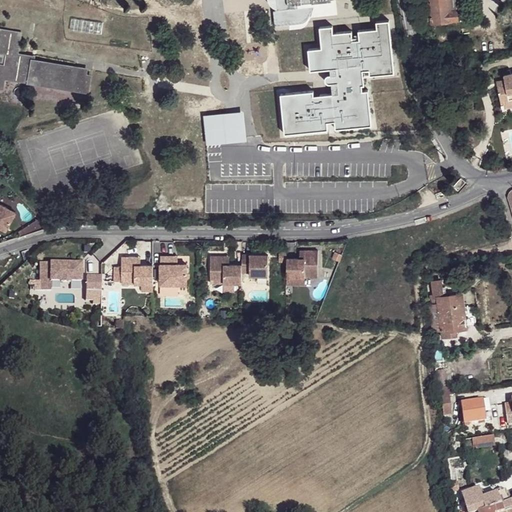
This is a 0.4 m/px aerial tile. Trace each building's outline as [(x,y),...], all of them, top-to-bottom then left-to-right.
[(449,11),(448,0),(427,0),(431,24),(456,21),(455,11),(449,11)] [(455,0),(448,0),(449,11),(455,11),(457,10),(455,0)] [(373,9),(342,13),(351,92),(363,91),(364,98),(382,96),(373,9)] [(88,91),(90,74),(86,73),(86,67),(33,60),(33,56),(16,54),(20,32),(0,29),(0,51),(6,52),(5,65),(0,64),(0,87),(3,88),(5,79),(88,91)] [(502,98),(511,96),(511,71),(506,72),(507,77),(508,82),(500,84),(502,98)] [(354,130),(354,113),(344,113),(344,107),(280,109),(279,97),(290,96),(290,75),(267,76),(268,96),(251,97),(251,101),(168,104),(169,126),(279,122),(279,132),(354,130)] [(461,86),(457,87),(456,87),(456,90),(457,92),(460,93),(463,92),(470,91),(469,83),(461,84),(461,86)] [(511,96),(502,98),(504,106),(509,105),(510,111),(511,110),(511,96)] [(458,188),(465,181),(461,177),(453,184),(458,188)] [(17,211),(0,201),(0,227),(6,231),(17,211)] [(20,235),(45,226),(39,219),(18,231),(20,235)] [(317,249),(304,249),(304,258),(299,257),(286,257),(286,276),(304,276),(317,276),(317,249)] [(341,254),(334,251),(331,258),(339,261),(341,254)] [(268,254),(241,254),(241,263),(241,271),(249,271),(249,274),(267,275),(268,254)] [(174,263),(174,255),(160,255),(160,292),(177,292),(177,283),(186,284),(186,263),(177,263),(174,263)] [(223,263),(223,255),(211,255),(211,282),(241,282),(241,271),(241,263),(229,263),(223,263)] [(135,256),(122,256),(122,265),(116,265),(116,281),(122,281),(122,282),(142,282),(152,282),(153,264),(140,264),(135,264),(135,256)] [(81,262),(40,262),(40,279),(31,279),(31,283),(35,283),(36,289),(50,289),(51,279),(61,279),(61,281),(70,281),(70,279),(81,279),(81,262)] [(86,275),(86,290),(100,290),(101,275),(86,275)] [(304,276),(286,276),(286,284),(304,284),(304,276)] [(439,280),(431,282),(433,295),(433,298),(436,297),(441,296),(441,293),(439,280)] [(441,296),(436,297),(441,330),(441,336),(455,334),(455,330),(466,328),(461,294),(446,295),(441,296)] [(433,331),(441,330),(436,297),(433,298),(433,295),(431,295),(432,300),(435,299),(435,303),(429,304),(433,331)] [(440,388),(443,415),(450,414),(447,396),(452,395),(451,387),(440,388)] [(461,403),(464,423),(468,422),(485,420),(483,408),(487,407),(486,399),(461,403)] [(483,408),(485,420),(491,419),(488,399),(486,399),(487,407),(483,408)] [(493,445),(492,436),(473,438),(474,448),(493,445)] [(463,504),(481,498),(478,490),(477,491),(476,488),(460,494),(463,504)] [(508,501),(505,490),(502,491),(496,493),(500,504),(508,501)] [(500,505),(500,504),(496,493),(489,495),(481,498),(463,504),(465,511),(476,511),(477,511),(500,505)] [(502,511),(511,508),(511,499),(508,501),(500,504),(500,505),(501,511),(502,511)]
